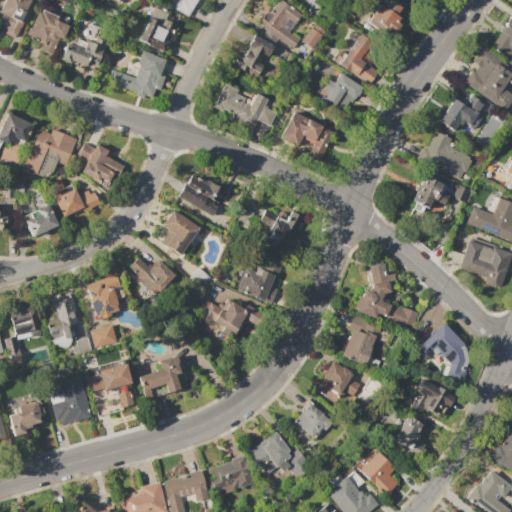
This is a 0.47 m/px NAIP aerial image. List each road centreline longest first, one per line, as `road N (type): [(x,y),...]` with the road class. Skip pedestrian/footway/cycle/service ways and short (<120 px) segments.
road 1 (residential): [(471,0),(347,208),(282,358),(260,387),(195,427),(0,485)]
road 2 (residential): [(0,69),(73,102),(262,164),(347,208),(435,276),(511,354)]
road 3 (residential): [(238,0),(144,192),(108,234),(63,261),(0,278)]
road 4 (residential): [(511,339),(418,511)]
